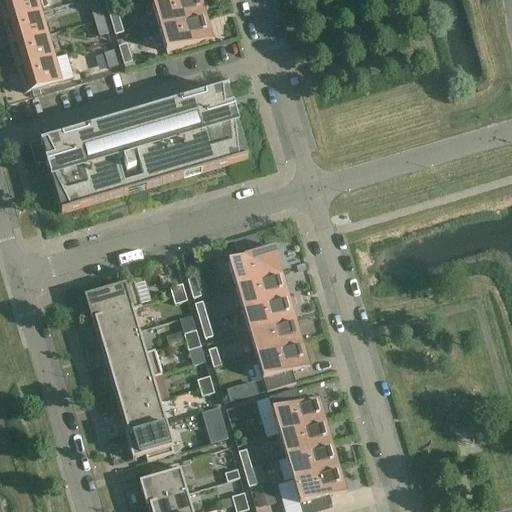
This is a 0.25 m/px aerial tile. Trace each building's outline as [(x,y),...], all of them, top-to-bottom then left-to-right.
[(0,11),(4,25),(41,15),(55,11),(51,0),(3,0),(0,1),(0,11)] [(109,0),(105,1),(110,19),(118,17),(113,0),(109,0)] [(174,0),(152,7),(159,30),(206,16),(206,15),(201,16),(197,3),(196,3),(195,0),(174,0)] [(91,11),(95,24),(104,21),(101,9),(91,11)] [(4,25),(11,48),(48,38),(41,15),(4,25)] [(206,17),(206,16),(159,30),(166,53),(213,40),(212,38),(208,39),(204,26),(203,26),(201,19),(206,17)] [(123,34),(118,17),(110,19),(115,37),(123,34)] [(95,24),(98,36),(108,33),(104,21),(95,24)] [(11,48),(17,71),(54,61),(48,38),(11,48)] [(127,46),(118,48),(124,66),(132,64),(127,46)] [(118,68),(114,55),(105,58),(108,71),(118,68)] [(24,95),(61,85),(54,61),(17,71),(24,95)] [(36,167),(46,164),(51,182),(52,181),(61,215),(61,216),(126,197),(116,163),(122,161),(127,178),(136,176),(131,158),(137,157),(147,191),(248,161),(247,160),(237,126),(238,126),(233,109),(228,91),(161,111),(160,107),(29,146),(36,167)] [(25,106),(9,106),(8,123),(25,123),(25,106)] [(253,237),(231,243),(235,256),(257,249),(253,237)] [(244,260),(228,265),(235,289),(282,275),(282,274),(281,275),(279,267),(280,267),(275,250),(244,260)] [(235,289),(242,312),(289,298),(289,297),(284,298),(280,285),(279,285),(277,278),(283,276),(282,275),(235,289)] [(188,284),(193,301),(201,299),(196,282),(188,284)] [(141,309),(134,284),(124,287),(123,287),(97,295),(85,299),(86,303),(85,303),(90,320),(91,320),(92,324),(95,323),(95,322),(132,311),(132,312),(141,309)] [(183,287),(170,291),(173,299),(185,296),(183,287)] [(185,296),(173,299),(175,307),(187,304),(185,296)] [(289,299),(289,298),(242,312),(249,335),(296,321),(295,320),(290,321),(287,308),(286,308),(284,301),(289,299)] [(202,305),(195,307),(200,324),(207,322),(202,305)] [(95,322),(95,323),(101,344),(99,345),(139,334),(132,312),(132,311),(95,322)] [(249,335),(255,358),(302,344),(302,343),(297,344),(293,331),(290,324),(296,322),(296,321),(249,335)] [(207,322),(200,324),(205,341),(212,339),(207,322)] [(184,337),(186,345),(199,342),(196,333),(184,337)] [(139,334),(99,345),(100,347),(102,346),(108,367),(106,368),(145,357),(145,356),(139,334)] [(201,350),(199,342),(186,345),(189,354),(201,350)] [(303,345),(302,344),(255,358),(262,382),(263,382),(267,394),(296,386),(292,373),(310,368),(309,366),(304,367),(300,354),(299,354),(297,347),(303,345)] [(208,353),(213,370),(221,368),(216,351),(208,353)] [(145,357),(106,368),(107,369),(108,369),(115,390),(112,391),(112,392),(152,380),(152,381),(162,378),(154,353),(145,356),(145,357)] [(197,383),(200,391),(212,388),(210,379),(197,383)] [(152,380),(112,392),(113,393),(115,392),(121,413),(119,414),(119,415),(159,403),(152,381),(152,380)] [(212,388),(200,391),(202,400),(215,396),(212,388)] [(272,413),(279,437),(326,424),(326,422),(321,423),(317,410),(316,410),(314,403),(319,401),(319,399),(301,405),(297,392),(268,400),(272,413)] [(166,426),(159,403),(119,415),(120,416),(122,415),(128,436),(128,437),(166,426)] [(327,446),(323,433),(321,426),(326,424),(279,437),(286,461),(333,447),(332,445),(327,446)] [(173,450),(166,427),(166,426),(128,437),(128,436),(125,437),(126,441),(131,458),(132,462),(145,458),(147,464),(173,456),(171,450),(173,450)] [(333,447),(286,461),(292,483),(340,470),(339,468),(334,470),(330,456),(329,456),(327,449),(333,447)] [(246,454),(239,456),(243,473),(251,471),(246,454)] [(187,497),(186,496),(180,473),(178,474),(177,468),(150,475),(152,481),(138,485),(140,489),(139,489),(145,506),(146,509),(187,497)] [(340,470),(292,483),(299,507),(300,507),(301,511),(328,511),(332,511),(329,498),(346,493),(346,491),(341,492),(337,479),(336,479),(334,472),(340,470)] [(251,471),(243,473),(248,490),(256,488),(251,471)] [(225,477),(227,485),(240,482),(237,473),(225,477)] [(254,496),(258,510),(275,505),(271,491),(254,496)] [(234,508),(247,505),(244,496),(232,500),(234,508)] [(190,511),(187,497),(146,509),(147,510),(150,509),(150,511),(190,511)]
